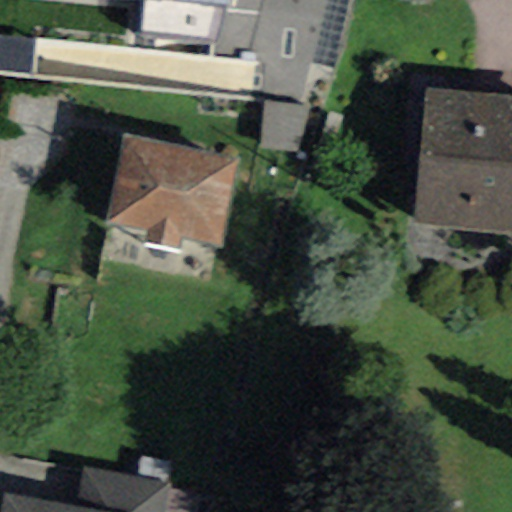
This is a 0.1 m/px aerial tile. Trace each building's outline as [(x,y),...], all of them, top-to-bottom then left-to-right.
[(142,0),(140,34),(216,45),(224,5),(177,0),(142,0)] [(0,71),(30,74),(35,40),(0,37),(0,71)] [(414,224),(511,233),(511,96),(427,89),(414,224)] [(221,247),(237,160),(122,135),(106,223),(147,233),(145,242),(177,249),(179,239),(221,247)] [(166,511),(171,484),(83,468),(77,506),(110,511),(166,511)] [(3,494),(0,511),(110,511),(77,506),(3,494)]
